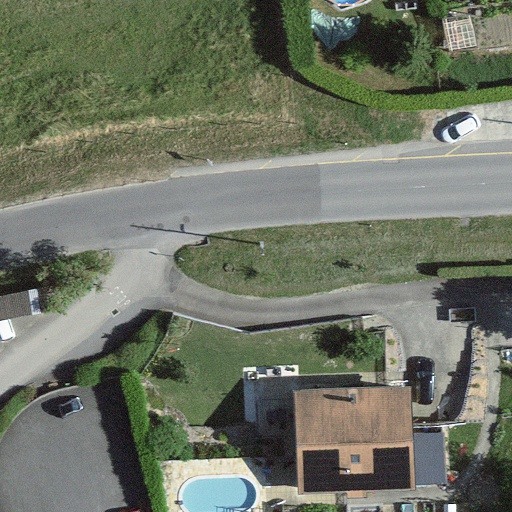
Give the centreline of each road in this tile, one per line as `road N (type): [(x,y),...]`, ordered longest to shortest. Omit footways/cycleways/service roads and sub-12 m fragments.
road 1 (tertiary): [(511,190),(174,206)]
road 2 (unclassified): [(174,206),(139,283),(0,388)]
road 3 (tertiary): [(174,206),(0,236)]
